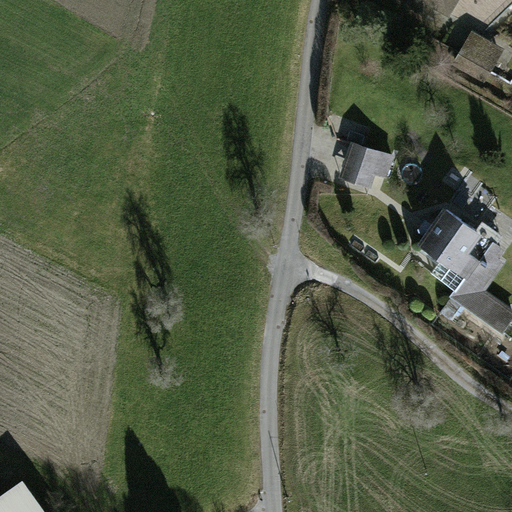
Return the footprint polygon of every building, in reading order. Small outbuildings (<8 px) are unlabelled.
[(511,0),(428,0),(454,14),(489,32),(511,7),(511,0)] [(504,54),(471,37),(454,69),(488,86),(504,54)] [(395,157),(358,144),(344,182),(381,195),(395,157)] [(511,259),(511,257),(447,214),(414,262),(480,307),(511,259)] [(40,511),(24,489),(0,506),(0,511),(40,511)]
